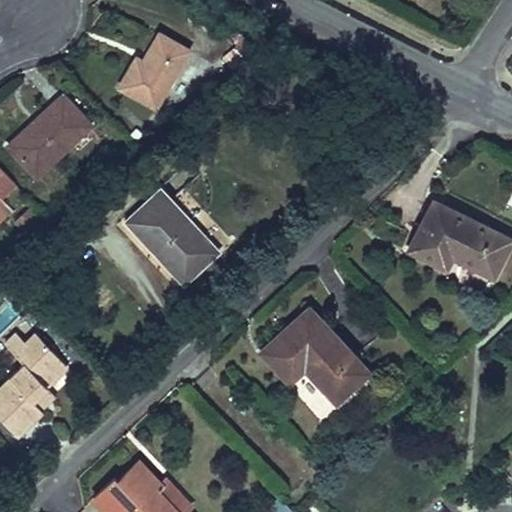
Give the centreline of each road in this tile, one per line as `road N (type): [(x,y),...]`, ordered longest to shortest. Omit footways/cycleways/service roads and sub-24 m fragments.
road 1 (residential): [(461,90),(12,511)]
road 2 (tertiary): [(279,0),(461,90)]
